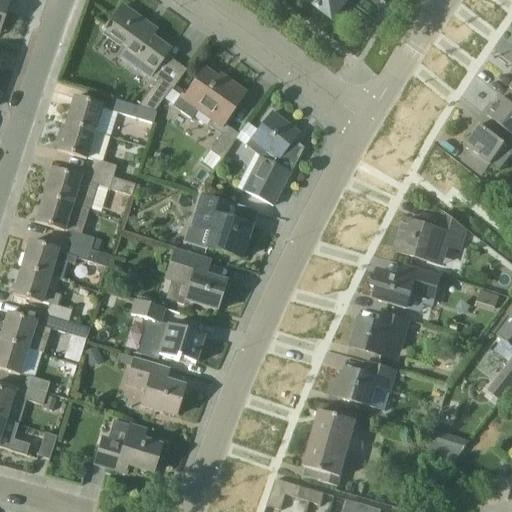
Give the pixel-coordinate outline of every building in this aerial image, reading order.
[(308,0),(333,19),(346,0),(308,0)] [(150,78),(166,56),(169,51),(141,31),(146,25),(122,8),(108,26),(107,25),(103,31),(127,49),(121,57),(150,78)] [(224,125),(224,124),(246,94),(226,80),(224,83),(204,69),(190,90),(186,88),(172,108),(190,121),(196,113),(211,124),(208,129),(221,137),(210,152),(220,160),(238,136),(224,125)] [(159,78),(156,82),(137,108),(156,114),(173,89),(159,78)] [(511,89),(511,90),(505,99),(505,98),(496,109),(491,105),(484,114),(511,135),(511,89)] [(94,134),(102,110),(103,108),(74,99),(65,125),(94,134)] [(107,112),(152,126),(156,114),(137,108),(111,101),(107,112)] [(299,134),(272,113),(251,139),(264,150),(243,192),(273,207),(299,156),(295,154),(289,148),(299,134)] [(483,177),(504,150),(511,155),(511,135),(484,114),(471,132),(476,135),(467,146),(472,150),(463,161),(483,177)] [(65,125),(57,151),(86,160),(94,134),(65,125)] [(90,172),(112,179),(116,167),(94,160),(90,172)] [(112,179),(90,172),(87,183),(80,181),(80,180),(51,171),(43,197),(89,211),(96,187),(131,197),(134,186),(112,179)] [(251,228),(225,220),(230,204),(200,195),(190,226),(210,232),(205,248),(241,259),(251,228)] [(89,211),(43,197),(35,224),(64,232),(65,231),(71,233),(68,245),(90,251),(94,240),(81,236),(89,211)] [(406,222),(396,253),(442,266),(448,247),(461,251),(468,230),(445,213),(440,232),(406,222)] [(112,258),(90,251),(68,245),(64,255),(58,253),(58,252),(29,243),(21,269),(50,278),(61,282),(67,263),(74,266),(76,260),(108,270),(112,258)] [(167,281),(171,282),(165,301),(182,307),(184,302),(216,312),(226,282),(207,277),(212,261),(177,250),(167,281)] [(442,276),(409,267),(405,279),(383,272),(382,275),(377,273),(374,285),(379,287),(375,301),(408,310),(412,295),(435,301),(442,276)] [(50,278),(21,269),(13,295),(42,304),(42,303),(49,305),(45,317),(68,324),(72,312),(57,308),(60,297),(46,293),(50,278)] [(496,310),(498,296),(479,293),(477,307),(496,310)] [(204,337),(160,323),(164,310),(134,301),(130,315),(151,322),(142,351),(179,363),(179,359),(195,364),(204,337)] [(511,389),(511,303),(504,314),(505,314),(509,318),(511,320),(499,338),(503,341),(495,351),(510,363),(487,393),(501,403),(511,389)] [(402,349),(410,321),(384,314),(381,326),(360,320),(352,348),(385,358),(389,346),(402,349)] [(492,331),(496,334),(509,318),(505,314),(492,331)] [(90,330),(68,324),(45,317),(42,327),(36,325),(36,324),(7,315),(0,337),(0,341),(28,350),(42,354),(49,330),(86,342),(90,330)] [(28,350),(0,341),(0,370),(20,376),(28,350)] [(96,350),(84,355),(88,363),(100,358),(96,350)] [(116,363),(132,368),(127,384),(146,390),(141,407),(175,417),(184,388),(165,382),(168,369),(134,359),(134,360),(118,355),(116,363)] [(336,374),(334,382),(330,396),(371,408),(377,390),(391,394),(397,372),(355,359),(350,378),(336,374)] [(25,377),(21,389),(45,397),(49,384),(25,377)] [(21,389),(18,401),(41,408),(45,397),(21,389)] [(0,420),(6,422),(14,396),(0,391),(0,420)] [(41,408),(54,412),(57,400),(45,397),(41,408)] [(321,412),(313,440),(349,450),(357,422),(321,412)] [(16,425),(6,422),(0,420),(0,449),(26,457),(30,446),(12,440),(16,425)] [(124,445),(103,438),(94,465),(124,474),(127,466),(153,473),(161,446),(143,441),(146,431),(130,426),(124,445)] [(49,461),(55,441),(57,437),(45,433),(38,457),(49,461)] [(326,475),(324,483),(339,487),(349,450),(313,440),(305,469),(326,475)] [(445,462),(453,464),(468,446),(452,441),(445,462)] [(509,500),(511,489),(511,480),(508,480),(497,476),(492,496),(509,500)] [(310,503),(313,491),(302,488),(276,480),(267,507),(282,511),(287,496),(310,503)] [(325,495),(313,491),(310,503),(322,506),(325,495)] [(344,511),(357,511),(360,505),(348,501),(344,511)]
